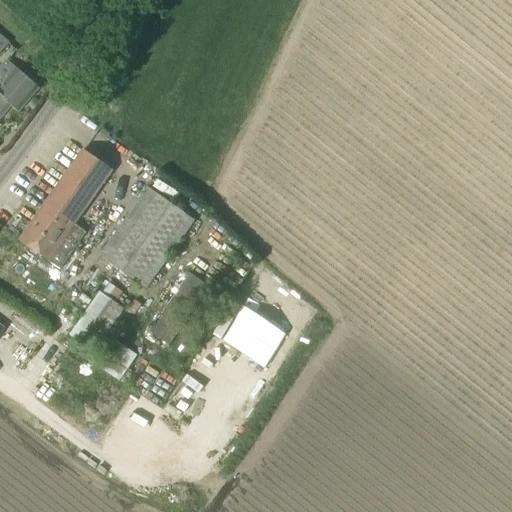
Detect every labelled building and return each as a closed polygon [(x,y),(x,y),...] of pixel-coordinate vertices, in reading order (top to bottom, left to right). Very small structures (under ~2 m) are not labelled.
[(0,53),(9,44),(0,36),(0,53)] [(0,117),(10,106),(17,112),(38,88),(7,59),(0,66),(0,117)] [(83,150),(19,241),(59,269),(85,232),(73,224),(111,170),(83,150)] [(194,222),(148,189),(99,257),(146,290),(194,222)] [(210,286),(189,273),(149,331),(169,346),(210,286)] [(94,353),(124,310),(99,292),(69,336),(94,353)]
